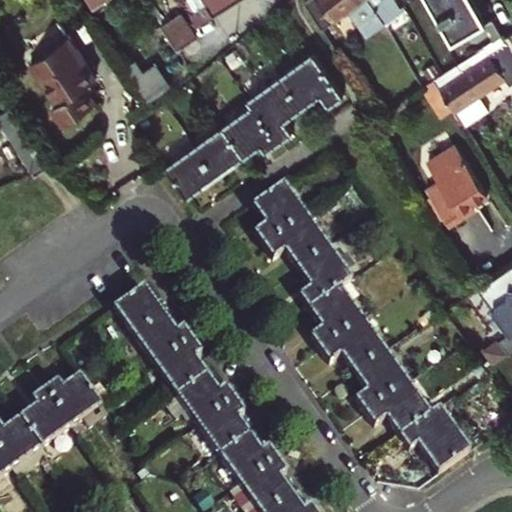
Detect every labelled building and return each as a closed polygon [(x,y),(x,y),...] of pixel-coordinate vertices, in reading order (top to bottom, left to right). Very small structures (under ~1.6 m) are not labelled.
[(89,0),(95,8),(107,0),(89,0)] [(203,0),(215,19),(245,0),(203,0)] [(338,19),(323,0),(313,0),(330,25),(338,19)] [(370,0),(323,0),(338,19),(357,6),(375,30),(386,22),(370,0)] [(370,0),(386,22),(408,6),(402,0),(370,0)] [(431,0),(444,22),(475,4),(473,0),(431,0)] [(475,4),(444,22),(463,55),(467,52),(495,36),(496,39),(503,35),(492,16),(485,20),(475,4)] [(180,18),(165,28),(181,53),(196,43),(180,18)] [(47,111),(58,129),(90,107),(79,92),(92,83),(50,24),(22,44),(34,61),(24,69),(51,108),(47,111)] [(511,28),(503,35),(511,49),(511,28)] [(511,79),(511,49),(503,35),(496,39),(486,46),(490,52),(442,87),(457,108),(464,121),(491,102),(484,91),(507,76),(511,81),(511,79)] [(346,95),(314,50),(281,74),(307,111),(326,98),(331,105),(346,95)] [(147,60),(134,67),(156,100),(177,83),(165,65),(154,72),(147,60)] [(307,111),(281,74),(250,96),(255,103),(281,140),(296,129),(290,123),(307,111)] [(268,149),(281,140),(255,103),(224,125),(245,155),(263,143),(268,149)] [(48,163),(13,108),(0,115),(0,129),(29,175),(48,163)] [(224,125),(196,145),(217,175),(245,155),(224,125)] [(442,178),(431,185),(455,224),(468,216),(464,209),(490,194),(459,140),(430,157),(442,178)] [(217,175),(196,145),(168,165),(189,195),(217,175)] [(307,218),(284,186),(252,209),(265,228),(253,236),(263,250),(307,218)] [(307,218),(263,250),(272,263),(284,255),(297,272),(329,249),(307,218)] [(352,282),(329,249),(297,272),(309,290),(298,298),(309,313),(341,290),(352,282)] [(142,289),(112,312),(132,341),(163,318),(142,289)] [(309,339),(320,354),(363,323),(341,290),(309,313),(321,331),(309,339)] [(507,300),(492,311),(511,336),(511,335),(511,291),(510,292),(509,292),(508,293),(507,293),(507,294),(506,295),(506,296),(506,297),(506,298),(507,299),(507,300)] [(163,318),(132,341),(154,370),(192,343),(183,331),(176,336),(163,318)] [(363,323),(320,354),(329,366),(341,358),(353,376),(385,354),(363,323)] [(192,343),(154,370),(175,400),(206,377),(194,360),(201,356),(192,343)] [(385,354),(353,376),(366,394),(354,403),(364,416),(408,385),(385,354)] [(71,430),(102,408),(80,377),(62,389),(57,382),(44,391),(71,430)] [(206,377),(175,400),(197,430),(235,403),(226,390),(219,395),(206,377)] [(408,385),(364,416),(374,430),(386,421),(398,439),(430,416),(408,385)] [(71,430),(44,391),(32,400),(37,409),(19,421),(41,451),(71,430)] [(237,421),(245,416),(235,403),(197,430),(217,458),(248,436),(237,421)] [(472,454),(440,409),(430,416),(398,439),(409,454),(417,448),(439,478),(472,454)] [(41,451),(19,421),(2,433),(0,429),(0,457),(11,473),(41,451)] [(217,458),(239,488),(278,461),(268,448),(261,454),(248,436),(217,458)] [(0,480),(11,473),(0,457),(0,480)] [(278,461),(239,488),(256,511),(270,511),(292,496),(280,479),(287,474),(278,461)] [(303,511),(292,496),(270,511),(314,511),(311,507),(304,511),(303,511)]
